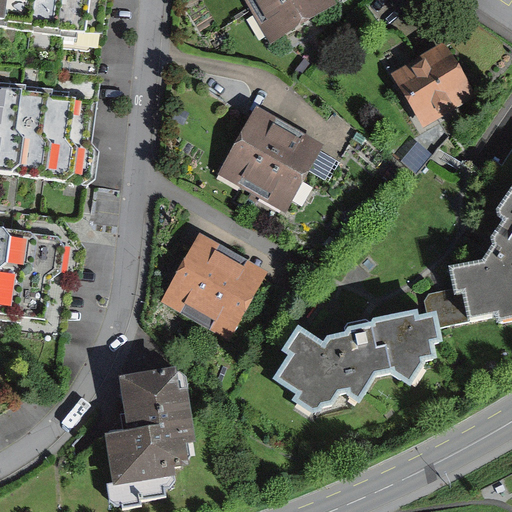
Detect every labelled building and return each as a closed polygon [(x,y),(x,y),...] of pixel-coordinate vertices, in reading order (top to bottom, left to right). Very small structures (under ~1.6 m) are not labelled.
[(0,0),(0,13),(96,26),(99,0),(0,0)] [(268,0),(254,8),(272,38),(329,5),(326,0),(268,0)] [(411,72),(429,114),(476,94),(457,52),(411,72)] [(0,163),(86,176),(99,90),(0,75),(0,163)] [(225,172),(255,189),(287,133),(257,116),(225,172)] [(255,189),(284,206),(317,151),(287,133),(255,189)] [(423,319),(439,317),(503,310),(505,321),(511,318),(511,198),(505,208),(511,212),(511,219),(490,260),(452,265),(456,285),(424,289),(421,312),(423,319)] [(0,218),(0,309),(64,319),(78,231),(0,218)] [(169,301),(199,318),(231,260),(202,243),(169,301)] [(199,318),(229,334),(261,277),(231,260),(199,318)] [(297,353),(281,377),(301,389),(295,398),(318,411),(327,403),(337,404),(344,392),(363,401),(384,372),(413,383),(428,358),(439,357),(436,341),(443,340),(439,317),(423,319),(421,312),(377,319),(379,329),(334,336),(329,346),(303,328),(289,349),(297,353)] [(132,433),(108,436),(115,497),(164,491),(163,479),(170,479),(168,461),(189,458),(180,377),(126,383),(132,433)]
